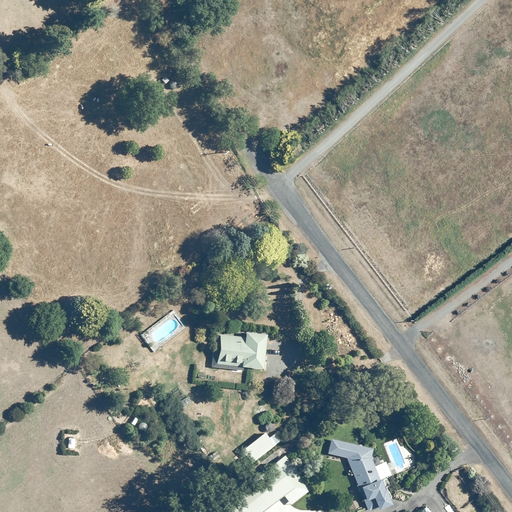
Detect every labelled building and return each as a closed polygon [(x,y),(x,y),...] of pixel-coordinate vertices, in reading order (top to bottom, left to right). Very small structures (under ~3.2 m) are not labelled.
[(152,343),(143,331),(138,335),(147,347),(152,343)] [(263,334),(243,332),(242,337),(215,334),(211,367),(224,369),(237,370),(237,366),(259,369),(263,334)] [(191,402),(185,395),(177,400),(182,408),(191,402)] [(281,431),(271,438),(266,432),(243,450),(253,463),(274,447),(278,451),(290,442),(281,431)] [(390,497),(385,485),(383,478),(390,476),(384,461),(375,464),(368,447),(332,439),(329,455),(345,458),(361,500),(366,511),(388,503),(386,499),(390,497)] [(298,476),(289,464),(262,484),(271,496),(298,476)]
